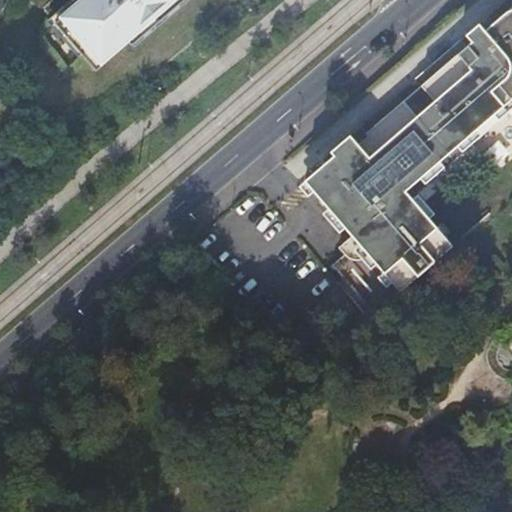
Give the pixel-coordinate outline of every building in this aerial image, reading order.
[(66,42),(68,40),(56,24),(78,5),(73,0),(72,0),(47,22),(65,43),(67,42),(66,42)] [(73,0),(78,5),(56,24),(68,40),(66,42),(67,42),(81,58),(83,56),(96,71),(130,42),(152,23),(151,21),(161,12),(162,14),(178,0),(73,0)] [(152,23),(130,42),(134,48),(189,0),(178,0),(162,14),(161,12),(151,21),(152,23)] [(336,271),(375,315),(455,246),(413,199),(475,146),(469,139),(511,101),(511,9),(485,33),(479,27),(461,42),(467,49),(458,56),(464,63),(428,95),(422,88),(367,135),(362,128),(331,154),(337,161),(308,187),(356,242),(362,248),(348,260),(336,271)] [(467,49),(461,42),(416,81),(422,88),(428,95),(464,63),(458,56),(467,49)] [(362,248),(356,242),(343,253),(348,260),(362,248)]
